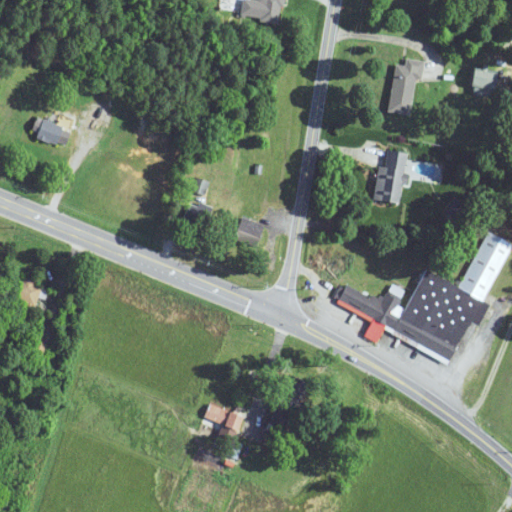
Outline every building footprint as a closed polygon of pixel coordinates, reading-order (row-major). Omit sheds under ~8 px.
[(242,0),(241,18),(279,23),(282,0),(242,0)] [(385,110),(394,63),(403,64),(404,57),(423,60),(420,78),(414,77),(407,114),(385,110)] [(474,69),(469,93),(491,98),(496,72),(484,69),(483,71),(474,69)] [(67,128),(36,118),(30,136),(61,146),(67,128)] [(376,164),(370,198),(396,202),(400,181),(404,182),(406,172),(402,172),(405,152),(385,148),(382,165),(376,164)] [(192,192),(205,195),(208,181),(194,178),(192,192)] [(182,221),(206,227),(212,207),(187,201),(182,221)] [(234,237),(255,247),(264,227),(243,216),(234,237)] [(450,363),(469,323),(479,324),(488,304),(484,302),(511,244),(511,243),(487,231),(460,287),(425,270),(408,305),(385,294),(382,299),(373,298),(348,286),(342,285),(335,300),(374,319),(366,334),(366,336),(377,341),(382,330),(450,363)] [(7,300),(32,311),(39,296),(42,298),(47,288),(18,275),(7,300)] [(42,359),(48,346),(28,337),(22,351),(42,359)] [(306,388),(286,380),(268,426),(284,432),(292,412),(297,413),(306,388)] [(233,441),(242,417),(210,404),(204,418),(223,425),(217,440),(230,445),(226,455),(236,459),(241,444),(233,441)]
